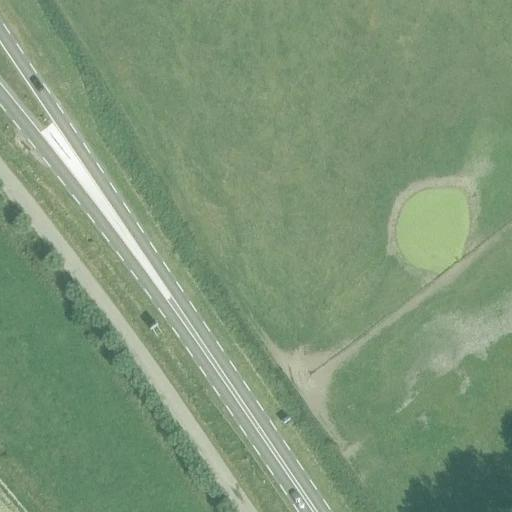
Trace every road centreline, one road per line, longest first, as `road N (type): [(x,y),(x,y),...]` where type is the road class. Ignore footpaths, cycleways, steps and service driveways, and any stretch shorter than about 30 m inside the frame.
road 1 (unclassified): [(245,511),(0,176)]
road 2 (primary): [(169,299),(0,30)]
road 3 (primary): [(0,97),(169,299)]
road 4 (primary): [(313,511),(169,299)]
